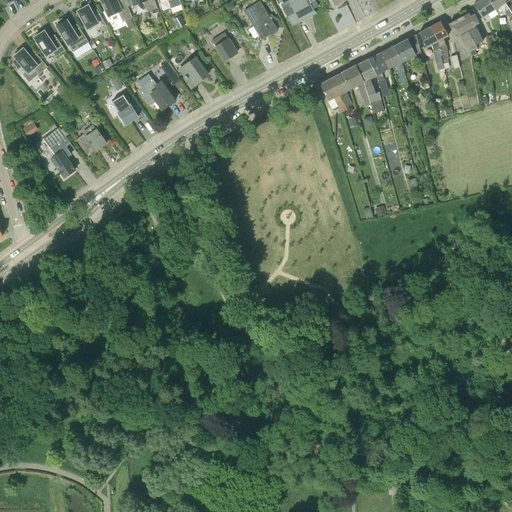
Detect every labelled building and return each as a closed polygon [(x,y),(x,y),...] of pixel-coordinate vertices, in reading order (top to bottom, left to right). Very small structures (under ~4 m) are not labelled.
[(100,0),(108,17),(118,12),(122,22),(125,21),(131,18),(132,18),(123,0),(100,0)] [(130,0),(133,6),(143,2),(147,12),(148,12),(156,9),(157,8),(153,0),(130,0)] [(181,5),(179,0),(167,0),(171,8),(181,5)] [(303,14),(312,9),(307,0),(292,0),(294,1),(289,4),(289,5),(284,7),(293,25),(305,18),(303,14)] [(482,16),(495,8),(489,0),(480,0),(474,4),(482,16)] [(503,12),(504,11),(509,17),(511,15),(511,11),(509,8),(503,0),(489,0),(495,8),(495,9),(499,6),(503,12)] [(511,0),(503,0),(509,8),(511,11),(511,0)] [(225,6),(228,12),(236,8),(232,2),(225,6)] [(259,35),(259,36),(262,40),(271,34),(270,34),(277,30),(260,2),(244,11),(259,35)] [(100,13),(94,17),(91,12),(88,6),(77,12),(87,29),(93,26),(96,31),(102,28),(106,26),(100,13)] [(353,7),(342,7),(342,27),(353,27),(353,7)] [(474,14),(470,16),(469,13),(461,17),(475,44),(483,40),(475,24),(478,22),(474,14)] [(173,20),(178,29),(185,25),(180,16),(173,20)] [(477,48),(476,46),(475,44),(461,17),(449,24),(455,35),(460,32),(470,52),(474,50),(477,48)] [(125,21),(129,29),(135,27),(131,18),(125,21)] [(74,32),(66,20),(64,22),(62,19),(57,22),(58,25),(56,27),(72,53),(88,43),(79,28),(74,32)] [(443,38),(448,35),(441,21),(430,27),(438,41),(443,64),(449,62),(447,54),(448,53),(446,45),(445,46),(443,38)] [(444,69),(443,64),(438,41),(430,27),(419,33),(426,47),(432,44),(438,70),(444,69)] [(55,58),(65,51),(57,39),(51,43),(44,31),(34,38),(46,56),(52,53),(55,58)] [(224,33),(212,41),(224,61),(237,53),(224,33)] [(422,59),(421,52),(416,34),(393,46),(402,61),(415,55),(417,61),(422,59)] [(496,48),(493,35),(486,36),(490,50),(496,48)] [(510,43),(509,36),(502,37),(503,45),(510,43)] [(406,78),(402,61),(393,46),(381,52),(389,68),(395,65),(400,85),(405,83),(404,78),(406,78)] [(29,82),(37,75),(38,75),(47,68),(36,54),(31,58),(23,49),(21,51),(19,49),(15,53),(16,55),(14,57),(16,59),(12,62),(18,69),(22,66),(26,71),(22,75),(29,82)] [(391,75),(389,68),(381,52),(368,59),(377,75),(381,90),(383,96),(388,95),(387,91),(388,91),(387,87),(385,79),(385,78),(391,75)] [(460,67),(457,55),(451,56),(454,69),(460,67)] [(113,65),(109,58),(102,62),(106,69),(113,65)] [(196,58),(180,69),(192,86),(208,75),(196,58)] [(370,78),(377,75),(368,59),(356,65),(364,81),(368,95),(371,105),(373,113),(384,110),(379,92),(374,93),(370,78)] [(94,69),(98,75),(105,71),(101,64),(94,69)] [(365,107),(371,105),(368,95),(364,81),(356,65),(342,72),(351,89),(358,85),(362,100),(363,100),(365,107)] [(167,75),(173,82),(178,77),(173,70),(167,75)] [(346,91),(351,89),(342,72),(331,78),(348,110),(354,106),(346,91)] [(161,82),(157,85),(153,79),(153,80),(149,74),(136,83),(140,88),(141,92),(144,97),(147,101),(151,104),(156,101),(162,109),(174,100),(165,87),(161,82)] [(120,80),(117,76),(109,81),(111,85),(120,80)] [(342,113),(348,110),(331,78),(320,84),(328,100),(334,97),(342,113)] [(56,90),(61,96),(66,91),(61,86),(56,90)] [(119,117),(124,125),(138,117),(134,111),(139,108),(131,96),(130,97),(123,86),(116,90),(117,92),(109,97),(121,116),(119,117)] [(489,104),(488,96),(480,98),(482,105),(489,104)] [(445,116),(453,114),(451,107),(443,109),(445,116)] [(29,137),(32,134),(27,126),(23,129),(29,137)] [(56,156),(51,159),(64,178),(75,170),(67,157),(71,154),(65,146),(71,143),(59,127),(44,139),(56,156)] [(84,150),(87,148),(92,154),(107,143),(97,130),(86,137),(84,134),(76,140),(84,150)] [(401,163),(392,164),(394,176),(403,175),(401,163)] [(410,197),(412,203),(421,201),(420,195),(410,197)] [(386,214),(384,205),(375,208),(377,216),(386,214)] [(372,216),(370,207),(363,209),(365,218),(372,216)] [(452,250),(455,246),(454,241),(449,240),(445,244),(447,249),(452,250)]
